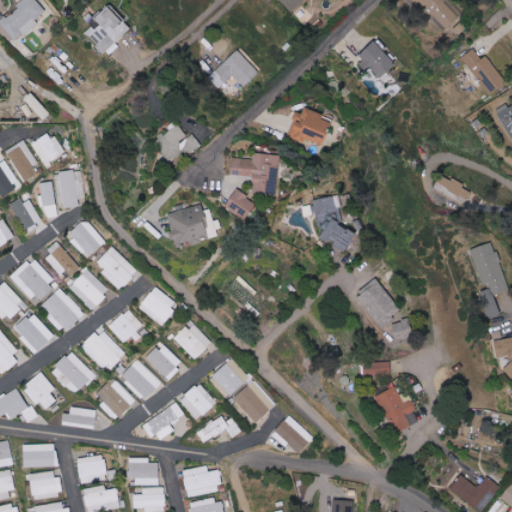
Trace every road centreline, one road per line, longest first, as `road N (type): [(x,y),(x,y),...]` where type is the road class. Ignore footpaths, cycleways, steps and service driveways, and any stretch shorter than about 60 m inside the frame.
road 1 (residential): [(207,148),(367,0)]
road 2 (residential): [(270,458),(382,476),(432,511)]
